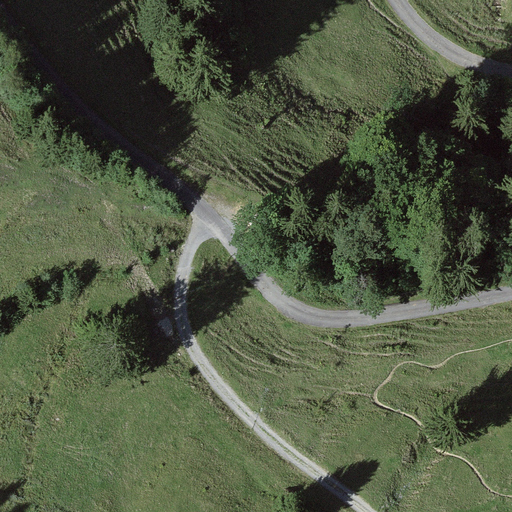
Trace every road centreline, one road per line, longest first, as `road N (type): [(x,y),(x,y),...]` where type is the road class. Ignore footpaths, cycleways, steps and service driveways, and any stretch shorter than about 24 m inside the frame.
road 1 (track): [(369,511),(248,418),(190,345),(182,290),(195,237),(209,218)]
road 2 (track): [(209,218),(281,302),(304,315),(393,315),(511,294)]
road 3 (track): [(0,13),(81,118),(209,218)]
road 4 (track): [(511,74),(478,67),(406,17),(397,0)]
